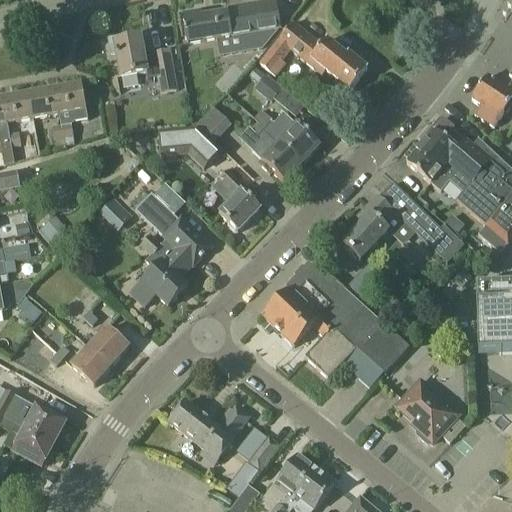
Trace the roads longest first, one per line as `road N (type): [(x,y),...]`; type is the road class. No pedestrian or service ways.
road 1 (residential): [(205,333),(462,49),(488,0)]
road 2 (residential): [(422,511),(205,333)]
road 3 (residential): [(67,511),(113,430),(205,333)]
